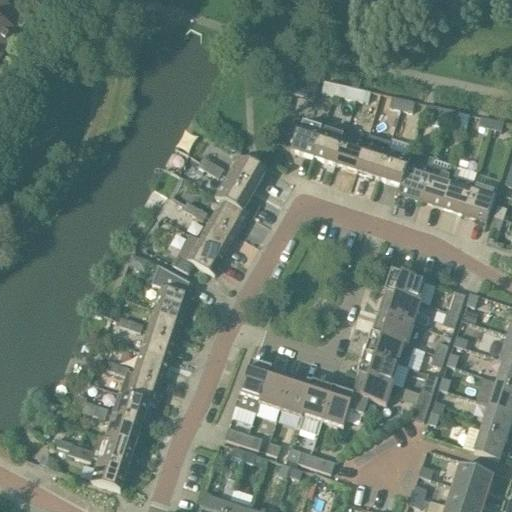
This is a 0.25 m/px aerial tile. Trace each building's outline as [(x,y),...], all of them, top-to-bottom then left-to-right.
[(0,47),(5,50),(16,31),(3,23),(12,8),(0,1),(0,47)] [(324,85),(322,95),(334,98),(336,87),(324,85)] [(356,103),(358,92),(347,90),(344,100),(356,103)] [(356,103),(368,105),(370,95),(358,92),(356,103)] [(400,113),(403,102),(391,100),(389,110),(400,113)] [(400,113),(412,116),(414,105),(403,102),(400,113)] [(341,107),(337,120),(349,124),(353,110),(341,107)] [(445,121),(447,113),(436,110),(434,119),(445,121)] [(445,121),(457,124),(459,115),(447,113),(445,121)] [(492,123),(481,120),(479,129),(490,131),(492,123)] [(492,123),(490,131),(501,134),(503,125),(492,123)] [(313,162),(323,132),(300,124),(291,154),(313,162)] [(335,168),(345,138),(323,132),(313,162),(335,168)] [(357,175),(366,145),(345,138),(335,168),(357,175)] [(378,182),(390,145),(369,138),(366,145),(357,175),(378,182)] [(398,197),(400,190),(408,167),(410,160),(388,152),(391,145),(390,145),(378,182),(400,189),(398,196),(398,197)] [(238,159),(226,180),(253,196),(265,175),(238,159)] [(420,204),(430,174),(408,167),(411,160),(410,160),(408,167),(400,190),(398,197),(420,204)] [(198,170),(208,176),(213,167),(203,161),(198,170)] [(213,167),(208,176),(218,182),(220,177),(221,177),(223,172),(213,167)] [(442,211),(452,181),(454,174),(432,167),(430,174),(420,204),(442,211)] [(464,218),(473,188),(477,176),(455,169),(454,174),(452,181),(442,211),(464,218)] [(253,196),(226,180),(215,200),(248,219),(249,218),(242,214),(253,196)] [(464,218),(486,225),(496,195),(473,188),(464,218)] [(248,219),(215,200),(214,200),(221,204),(210,223),(237,239),(248,219)] [(183,213),(193,218),(198,209),(188,203),(183,213)] [(198,209),(193,218),(203,224),(208,215),(198,209)] [(494,220),(503,222),(506,211),(498,209),(494,220)] [(494,220),(491,231),(499,233),(503,222),(494,220)] [(237,239),(210,223),(199,243),(226,259),(237,239)] [(226,259),(199,243),(187,264),(214,279),(226,259)] [(190,287),(158,270),(152,289),(161,292),(161,291),(186,299),(187,298),(190,287)] [(391,274),(384,295),(420,307),(420,306),(418,305),(425,285),(391,274)] [(161,292),(154,313),(184,322),(191,300),(187,298),(186,299),(161,291),(161,292)] [(420,307),(384,295),(381,304),(383,305),(380,316),(413,327),(420,307)] [(446,316),(458,320),(465,299),(453,295),(446,316)] [(184,322),(154,313),(147,334),(177,344),(184,322)] [(474,326),(478,316),(467,313),(463,323),(474,326)] [(413,327),(380,316),(376,328),(373,327),(371,336),(406,348),(413,327)] [(446,316),(445,319),(442,328),(454,332),(458,320),(446,316)] [(119,329),(129,333),(132,325),(121,321),(119,329)] [(132,325),(129,333),(140,336),(143,328),(132,325)] [(177,344),(147,334),(140,356),(170,365),(177,344)] [(406,348),(371,336),(364,357),(397,368),(404,348),(406,349),(406,348)] [(511,340),(507,339),(499,362),(511,365),(511,340)] [(434,357),(445,361),(448,349),(438,346),(434,357)] [(170,365),(140,356),(133,377),(163,387),(170,365)] [(397,368),(364,357),(357,377),(393,389),(393,388),(391,387),(397,368)] [(434,357),(434,358),(431,368),(441,372),(445,361),(434,357)] [(496,386),(511,391),(511,365),(499,362),(499,363),(503,364),(496,386)] [(115,376),(118,368),(107,364),(104,373),(115,376)] [(260,407),(271,371),(250,364),(235,410),(256,417),(260,407)] [(129,371),(118,368),(115,376),(126,380),(129,371)] [(280,414),(291,380),(279,376),(280,374),(271,371),(260,407),(280,414)] [(163,387),(133,377),(126,399),(119,396),(119,397),(156,409),(163,387)] [(393,389),(357,377),(357,378),(359,379),(353,398),(360,412),(367,408),(368,404),(386,410),(393,389)] [(301,420),(312,385),(303,382),(303,384),(291,380),(280,414),(301,420)] [(490,405),(496,384),(484,381),(478,402),(490,405)] [(322,425),(333,391),(312,385),(301,420),(302,421),(302,418),(322,425)] [(489,409),(511,416),(511,391),(496,386),(489,409)] [(431,402),(434,392),(423,388),(420,398),(431,402)] [(360,412),(353,398),(333,391),(322,425),(343,432),(349,414),(353,415),(360,412)] [(156,409),(119,397),(112,419),(141,429),(148,408),(155,410),(156,409)] [(431,402),(420,398),(412,421),(411,421),(423,426),(424,425),(423,425),(431,402)] [(93,419),(96,409),(86,405),(82,415),(93,419)] [(96,409),(93,419),(104,423),(108,412),(96,409)] [(481,432),(507,440),(511,423),(511,416),(489,409),(481,432)] [(141,429),(112,419),(105,441),(134,450),(141,429)] [(245,450),(246,448),(249,438),(229,432),(229,431),(228,431),(224,443),(225,443),(245,450)] [(481,432),(474,455),(499,464),(507,440),(481,432)] [(249,438),(246,448),(245,450),(258,454),(262,443),(249,438)] [(134,450),(105,441),(98,462),(127,472),(134,450)] [(281,450),(269,446),(266,456),(278,460),(281,450)] [(79,462),(82,452),(71,448),(68,458),(79,462)] [(235,450),(232,457),(255,466),(258,458),(235,450)] [(79,462),(90,466),(94,455),(82,452),(79,462)] [(311,459),(301,455),(297,467),(307,470),(311,459)] [(311,459),(307,470),(330,477),(330,478),(334,466),(311,459)] [(127,472),(98,462),(90,485),(120,495),(127,472)] [(494,480),(459,469),(452,490),(487,501),(494,480)] [(483,511),(487,501),(452,490),(445,511),(449,511),(483,511)] [(226,511),(229,504),(206,496),(200,511),(226,511)]
